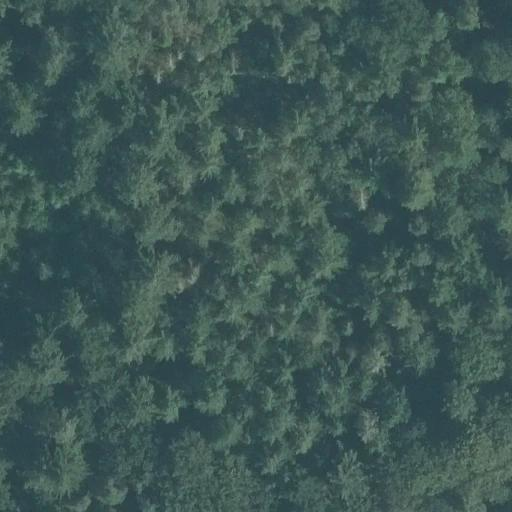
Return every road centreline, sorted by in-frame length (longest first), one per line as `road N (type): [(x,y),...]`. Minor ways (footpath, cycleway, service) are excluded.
road 1 (track): [(268,511),(511,373)]
road 2 (track): [(0,403),(144,461),(233,511)]
